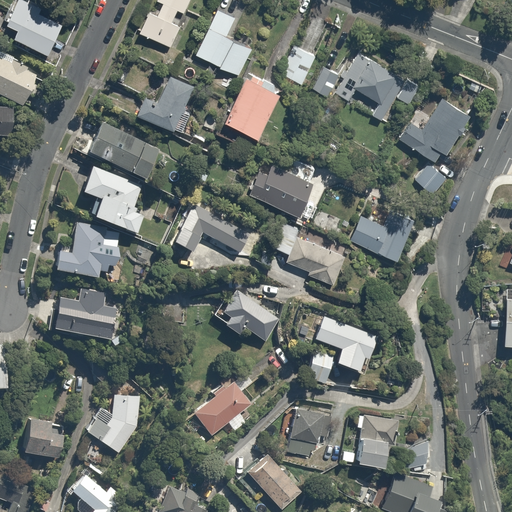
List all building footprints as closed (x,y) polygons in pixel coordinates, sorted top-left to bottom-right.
[(32,0),(10,0),(2,15),(14,21),(10,29),(45,48),(62,16),(32,0)] [(182,10),(185,0),(159,0),(161,1),(157,10),(147,6),(138,27),(172,42),(181,20),(172,16),(175,8),(182,10)] [(226,29),(233,14),(214,6),(195,52),(213,60),(237,70),(249,41),(225,31),(226,29)] [(314,53),(299,47),(286,79),(301,85),(314,53)] [(392,74),(395,67),(356,51),(345,77),(340,75),(334,91),(349,96),(352,89),(376,98),(371,112),(383,117),(391,96),(404,101),(410,88),(413,89),(417,81),(405,76),(404,79),(392,74)] [(0,56),(0,91),(18,100),(32,71),(23,67),(24,64),(12,58),(11,61),(0,56)] [(337,73),(338,70),(324,64),(313,90),(327,96),(337,73)] [(250,69),(248,74),(244,72),(223,118),(254,132),(275,87),(258,79),(260,74),(250,69)] [(191,82),(169,72),(156,99),(140,91),(132,109),(182,132),(190,114),(179,109),(191,82)] [(468,113),(438,95),(422,123),(408,115),(396,135),(433,157),(439,147),(445,151),(468,113)] [(154,147),(96,118),(82,146),(140,175),(154,147)] [(294,211),(310,177),(271,159),(265,171),(256,167),(246,188),(294,211)] [(141,185),(89,160),(77,185),(94,194),(87,208),(135,231),(143,214),(130,208),(141,185)] [(443,173),(427,160),(413,177),(429,190),(443,173)] [(248,232),(194,198),(170,235),(188,247),(199,229),(235,252),(248,232)] [(357,211),(347,237),(397,255),(412,213),(389,205),(383,221),(357,211)] [(103,225),(71,219),(66,247),(53,245),(49,263),(96,272),(97,267),(104,268),(105,261),(114,262),(121,228),(103,225)] [(288,251),(285,257),(307,267),(306,270),(329,281),(341,255),(296,235),(299,228),(280,219),(270,243),(288,251)] [(76,296),(52,291),(46,323),(108,335),(114,306),(96,302),(99,289),(78,285),(76,296)] [(511,286),(505,286),(501,336),(511,337),(511,286)] [(228,309),(221,319),(235,329),(239,323),(263,339),(279,316),(235,287),(223,306),(228,309)] [(310,335),(336,344),(331,356),(353,364),(358,351),(363,353),(371,331),(319,312),(310,335)] [(332,351),(311,344),(304,366),(310,368),(308,376),(322,381),(332,351)] [(247,400),(238,389),(250,379),(241,368),(229,378),(226,375),(188,408),(209,432),(224,419),(231,427),(242,417),(236,410),(247,400)] [(120,455),(136,435),(138,391),(108,389),(107,411),(97,403),(81,424),(120,455)] [(332,409),(291,403),(284,450),(306,454),(306,449),(312,450),(315,432),(322,433),(324,425),(330,425),(332,409)] [(381,439),(390,440),(392,413),(356,410),(351,458),(379,460),(381,439)] [(47,416),(25,411),(17,446),(54,454),(59,430),(44,427),(47,416)] [(263,448),(243,466),(272,501),(276,497),(293,483),(263,448)] [(0,511),(21,511),(34,485),(0,469),(0,495),(3,497),(0,504),(0,511)] [(74,507),(80,511),(109,511),(119,500),(82,470),(69,487),(77,493),(76,494),(75,495),(74,496),(74,497),(73,497),(73,498),(73,499),(73,500),(72,500),(72,501),(72,502),(72,503),(73,504),(73,505),(73,506),(74,507)] [(429,511),(437,494),(391,476),(380,506),(395,511),(429,511)] [(164,481),(160,490),(152,507),(162,511),(200,511),(204,504),(188,496),(189,493),(164,481)]
